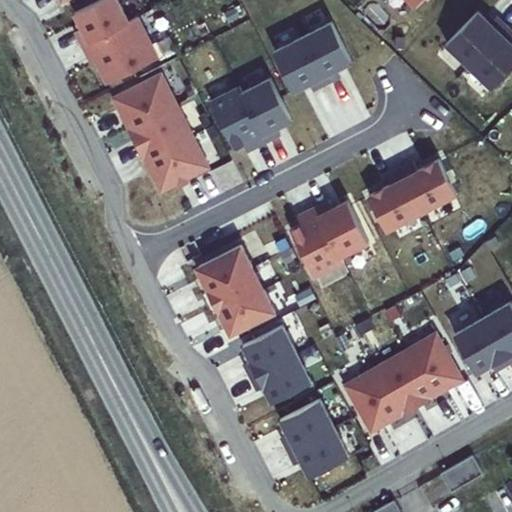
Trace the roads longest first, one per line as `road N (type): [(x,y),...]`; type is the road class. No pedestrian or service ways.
road 1 (residential): [(130,258),(377,135),(418,93)]
road 2 (residential): [(130,258),(176,344),(211,381),(282,511)]
road 3 (residential): [(5,0),(27,24),(106,177),(130,258)]
road 4 (secondary): [(0,160),(123,402)]
road 5 (residential): [(330,511),(511,408)]
road 6 (secondary): [(194,511),(123,402)]
road 7 (secondary): [(123,402),(171,511)]
